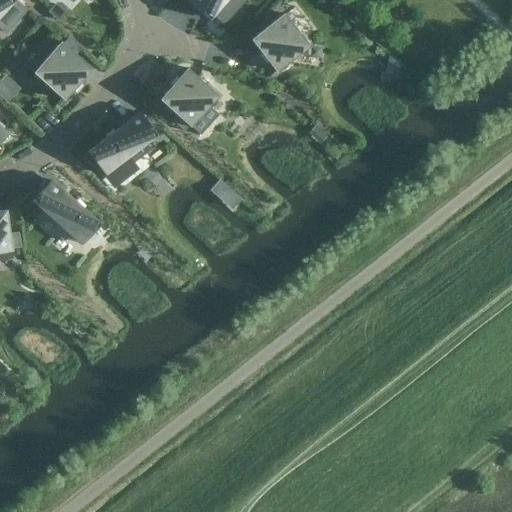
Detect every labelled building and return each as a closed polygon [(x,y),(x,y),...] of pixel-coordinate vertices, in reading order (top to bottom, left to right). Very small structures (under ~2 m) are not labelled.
[(13,0),(0,0),(0,28),(6,33),(26,11),(13,0)] [(188,0),(209,19),(225,0),(188,0)] [(283,15),(251,39),(276,71),(308,47),(283,15)] [(61,42),(34,72),(64,100),(91,69),(75,55),(79,50),(67,39),(63,44),(61,42)] [(187,69),(160,99),(190,126),(217,96),(187,69)] [(149,82),(160,93),(172,82),(161,70),(149,82)] [(0,80),(0,92),(8,100),(22,86),(7,73),(0,80)] [(139,113),(89,152),(106,174),(127,157),(132,164),(151,149),(146,142),(156,134),(139,113)] [(0,142),(2,144),(12,134),(0,122),(0,142)] [(52,181),(33,201),(81,244),(100,223),(52,181)] [(5,210),(0,210),(0,261),(13,259),(11,245),(5,210)]
